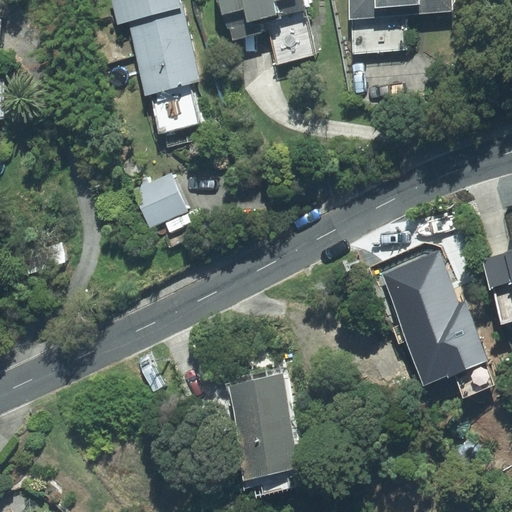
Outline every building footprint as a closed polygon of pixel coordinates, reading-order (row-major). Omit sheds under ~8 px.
[(187,0),(119,0),(127,27),(136,24),(157,100),(212,85),(187,0)] [(232,0),(245,46),(279,37),(275,24),(317,13),(313,0),(232,0)] [(355,0),(361,58),(414,53),(411,19),(462,15),(461,0),(355,0)] [(0,121),(14,122),(14,84),(0,83),(0,121)] [(175,176),(139,194),(157,232),(194,215),(175,176)] [(23,255),(29,276),(70,263),(64,242),(23,255)] [(511,258),(496,264),(511,312),(511,258)] [(412,290),(401,294),(420,341),(435,334),(444,357),(472,346),(444,277),(432,282),(429,273),(408,281),(412,290)] [(355,360),(376,398),(413,378),(391,339),(355,360)] [(241,391),(266,487),(320,474),(295,377),(241,391)]
